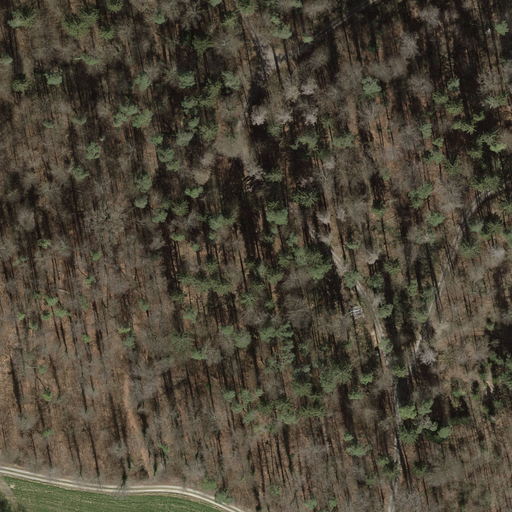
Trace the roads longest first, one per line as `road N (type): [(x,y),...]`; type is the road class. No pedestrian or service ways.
road 1 (track): [(234,154),(254,166),(367,299),(400,394)]
road 2 (track): [(234,154),(0,44)]
road 3 (track): [(400,394),(471,207),(511,182)]
road 4 (track): [(240,511),(186,489),(109,488),(0,469)]
road 5 (track): [(234,154),(251,92),(274,62),(369,0)]
